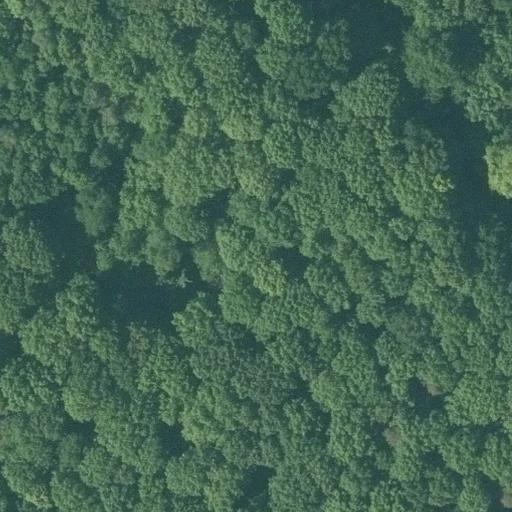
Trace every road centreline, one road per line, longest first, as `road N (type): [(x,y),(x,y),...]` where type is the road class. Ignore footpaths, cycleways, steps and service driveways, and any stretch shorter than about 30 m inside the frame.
road 1 (track): [(339,0),(149,145),(0,203)]
road 2 (track): [(385,0),(427,60),(511,239)]
